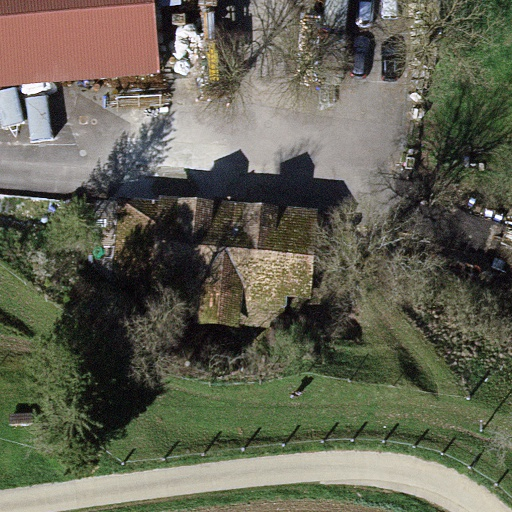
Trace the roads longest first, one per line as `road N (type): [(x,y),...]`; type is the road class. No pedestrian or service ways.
road 1 (track): [(501,511),(449,474),(370,458),(0,507)]
road 2 (track): [(254,156),(283,0)]
